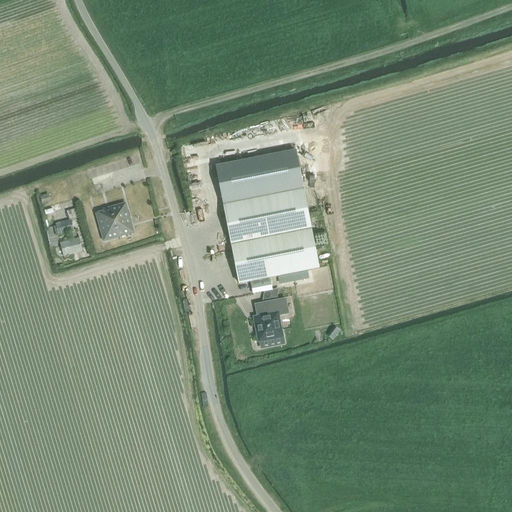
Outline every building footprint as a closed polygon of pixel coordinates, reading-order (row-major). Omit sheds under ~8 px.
[(255,158),(216,166),(223,200),(225,210),(239,284),(251,282),(253,293),(263,292),(265,291),(271,290),(269,278),(277,276),(307,271),(318,268),(294,151),(255,158)] [(50,201),(48,193),(38,196),(40,204),(50,201)] [(135,233),(126,202),(103,208),(103,210),(95,213),(104,241),(135,233)] [(66,211),(69,219),(80,216),(78,208),(66,211)] [(54,226),(56,235),(74,230),(71,219),(55,223),(56,226),(54,226)] [(78,238),(60,243),(63,257),(74,254),(76,253),(82,251),(78,238)] [(257,317),(254,318),(259,341),(282,337),(278,315),(287,313),(284,298),(263,302),(265,315),(257,317)]
